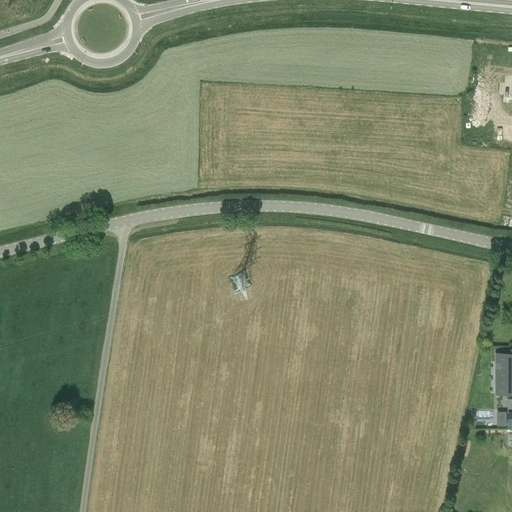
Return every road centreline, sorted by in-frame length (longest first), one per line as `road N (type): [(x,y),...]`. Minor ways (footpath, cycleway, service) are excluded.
road 1 (unclassified): [(511,248),(280,205),(225,204),(127,221)]
road 2 (unclassified): [(83,511),(127,221)]
road 3 (unclassified): [(127,221),(0,253)]
